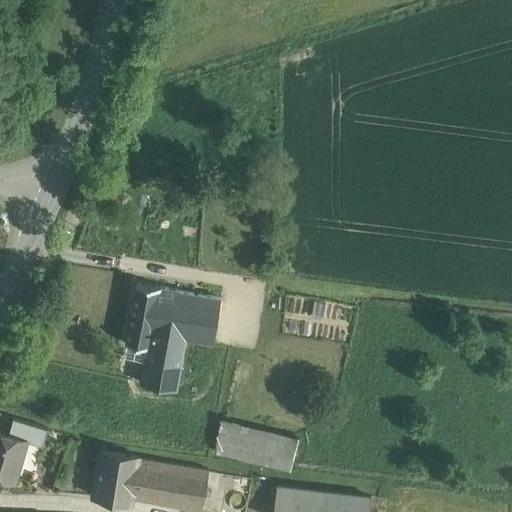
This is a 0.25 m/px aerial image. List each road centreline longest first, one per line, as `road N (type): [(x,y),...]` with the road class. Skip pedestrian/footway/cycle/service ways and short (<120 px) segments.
road 1 (tertiary): [(50,192),(116,0)]
road 2 (tertiary): [(0,315),(50,192)]
